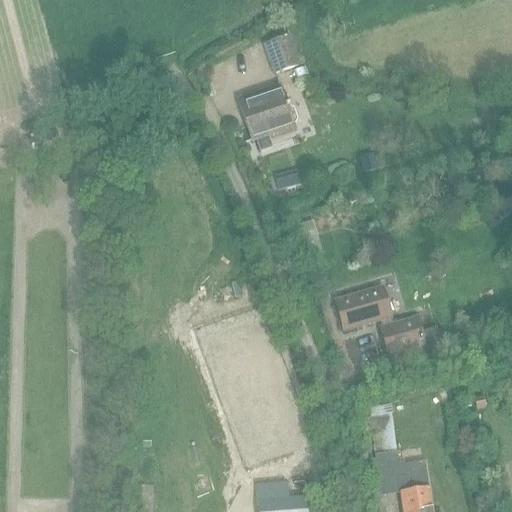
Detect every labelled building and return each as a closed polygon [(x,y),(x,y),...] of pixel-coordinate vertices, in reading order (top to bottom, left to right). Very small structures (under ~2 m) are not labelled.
[(265,47),(275,75),(297,68),(287,39),(265,47)] [(236,100),(251,144),(270,139),(271,142),(297,134),(280,86),(236,100)] [(359,157),(363,173),(376,169),(373,154),(359,157)] [(287,174),(274,178),(276,187),(278,192),(291,188),(290,183),(287,174)] [(312,222),(297,226),(297,227),(300,239),(316,235),(312,222)] [(382,332),(380,332),(387,359),(401,355),(405,369),(444,358),(443,356),(440,344),(424,348),(417,322),(393,329),(390,320),(391,320),(383,290),(334,304),(342,334),(379,323),(382,332)] [(481,398),(472,399),(475,411),(484,409),(481,398)] [(399,494),(401,511),(431,511),(428,490),(399,494)] [(305,511),(305,499),(258,502),(258,511),(305,511)]
